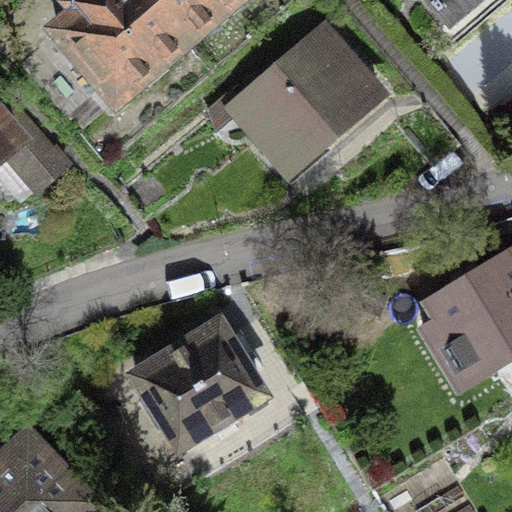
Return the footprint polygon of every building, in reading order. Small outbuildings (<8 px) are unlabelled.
[(116,99),(187,38),(153,0),(75,0),(72,2),(80,11),(57,30),(116,99)] [(153,0),(187,38),(230,0),(153,0)] [(511,0),(421,0),(417,4),(449,41),(497,0),(511,0)] [(323,30),(239,103),(240,105),(262,130),(256,135),(285,168),(318,139),(322,143),(378,94),(323,30)] [(207,109),(214,127),(240,105),(239,103),(230,90),(207,109)] [(418,96),(392,119),(428,160),(454,138),(418,96)] [(0,149),(2,148),(37,189),(66,164),(10,98),(0,106),(0,149)] [(0,278),(116,238),(97,198),(88,185),(3,219),(0,220),(0,278)] [(459,388),(511,355),(511,261),(507,252),(426,302),(436,319),(422,328),(459,388)] [(178,443),(259,393),(217,324),(135,375),(178,443)] [(0,511),(80,511),(93,500),(27,432),(0,458),(0,511)] [(384,511),(466,511),(440,467),(379,504),(384,511)]
